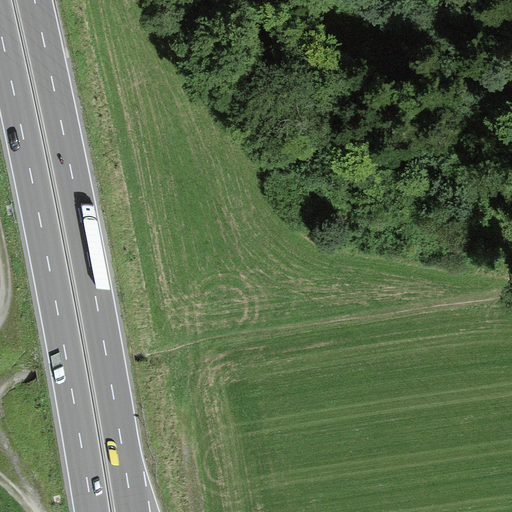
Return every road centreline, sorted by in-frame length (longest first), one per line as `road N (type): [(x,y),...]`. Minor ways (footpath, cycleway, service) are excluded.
road 1 (motorway): [(133,511),(34,0)]
road 2 (motorway): [(0,15),(71,345),(94,511)]
road 3 (track): [(0,436),(36,510),(0,480)]
